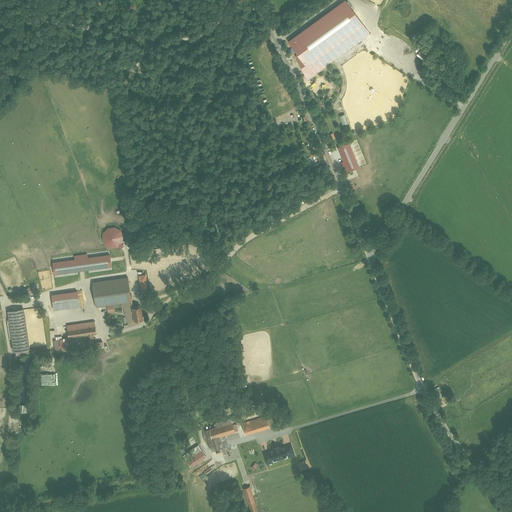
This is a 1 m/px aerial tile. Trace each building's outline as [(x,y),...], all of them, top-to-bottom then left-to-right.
[(345,1),(289,41),(299,54),(298,55),(297,55),(299,58),(298,59),(307,78),(311,76),(312,77),(315,75),(313,73),(317,70),(319,72),(324,68),(323,67),(369,33),(345,1)] [(429,55),(421,49),(418,54),(426,59),(429,55)] [(349,143),(338,147),(347,170),(359,166),(349,143)] [(109,228),(105,232),(102,239),(106,245),(111,248),(117,247),(118,246),(118,243),(122,243),(123,236),(120,230),(115,228),(109,228)] [(109,254),(53,262),(55,275),(111,267),(109,254)] [(148,291),(145,275),(140,276),(142,292),(148,291)] [(122,303),(131,301),(128,277),(93,282),(96,306),(122,303)] [(31,287),(19,291),(21,296),(33,292),(31,287)] [(77,291),(52,294),(54,307),(79,303),(77,291)] [(131,301),(122,303),(123,307),(126,307),(127,316),(128,316),(129,324),(140,323),(139,319),(143,319),(141,306),(132,307),(131,301)] [(105,306),(106,313),(114,311),(113,304),(105,306)] [(24,309),(9,311),(14,351),(29,349),(29,348),(24,310),(24,309)] [(95,321),(67,325),(69,338),(88,335),(89,343),(94,342),(93,334),(97,333),(95,321)] [(67,338),(60,339),(61,348),(68,347),(67,338)] [(438,404),(443,402),(437,388),(432,390),(438,404)] [(28,405),(16,404),(16,412),(28,413),(28,405)] [(246,415),(247,416),(249,417),(251,418),(253,417),(255,416),(256,415),(257,413),(257,411),(257,410),(256,408),(254,407),(253,406),(251,406),(249,406),(247,407),(246,409),(245,411),(245,413),(246,415)] [(267,416),(242,423),(246,435),(270,427),(267,416)] [(217,426),(205,430),(212,451),(223,448),(219,436),(235,431),(231,418),(216,423),(217,426)] [(201,448),(195,440),(181,450),(186,458),(201,448)] [(291,444),(263,452),(267,463),(295,455),(291,444)] [(206,455),(201,448),(186,458),(191,465),(206,455)] [(255,462),(250,467),(253,470),(258,465),(255,462)] [(250,486),(244,488),(251,511),(254,511),(258,511),(250,486)]
